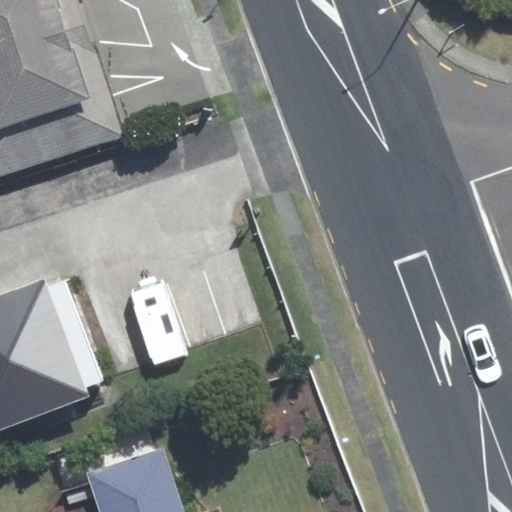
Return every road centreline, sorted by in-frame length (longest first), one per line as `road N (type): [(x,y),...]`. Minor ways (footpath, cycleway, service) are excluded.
road 1 (secondary): [(499,511),(394,203)]
road 2 (secondary): [(394,203),(320,0)]
road 3 (residential): [(394,203),(511,166)]
